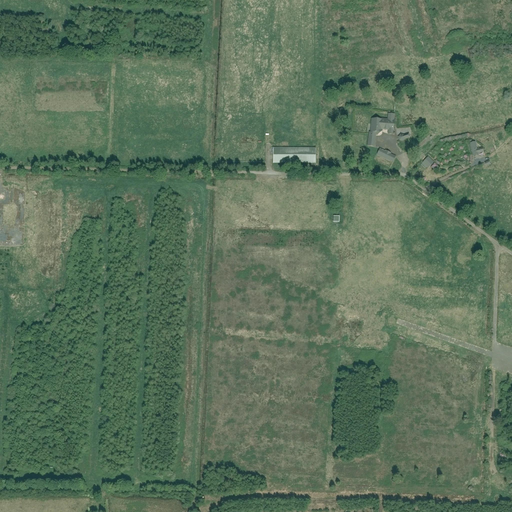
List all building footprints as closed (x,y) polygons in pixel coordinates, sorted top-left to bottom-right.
[(394,115),(388,114),(387,119),(371,118),(370,133),(380,134),(380,130),(388,131),(387,135),(393,136),(393,131),(394,132),(395,121),(394,121),(394,115)] [(376,134),(367,133),(366,147),(375,148),(376,134)] [(401,134),(398,138),(399,141),(403,142),(406,139),(410,138),(408,134),(404,135),(401,134)] [(476,142),(470,144),(472,157),(478,156),(478,154),(484,153),(483,148),(477,149),(476,142)] [(316,148),(273,148),(273,164),(316,164),(316,148)] [(385,152),(379,149),(373,160),(391,169),(397,157),(391,154),(391,153),(386,150),(385,152)] [(428,157),(422,164),(427,170),(434,163),(428,157)]
